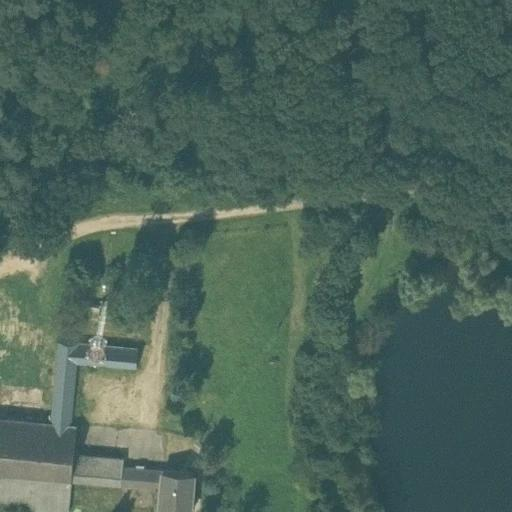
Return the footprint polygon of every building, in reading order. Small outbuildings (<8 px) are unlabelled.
[(139,347),(59,339),(51,421),(71,423),(77,360),(137,366),(139,347)] [(51,421),(0,416),(0,472),(72,479),(74,452),(77,424),(71,423),(51,421)] [(124,456),(74,452),(72,479),(72,480),(121,484),(123,465),(124,456)] [(163,468),(123,465),(121,484),(161,487),(163,468)] [(191,511),(195,471),(163,468),(161,487),(159,510),(183,511),(191,511)] [(72,479),(0,472),(0,505),(69,511),(72,480),(72,479)]
